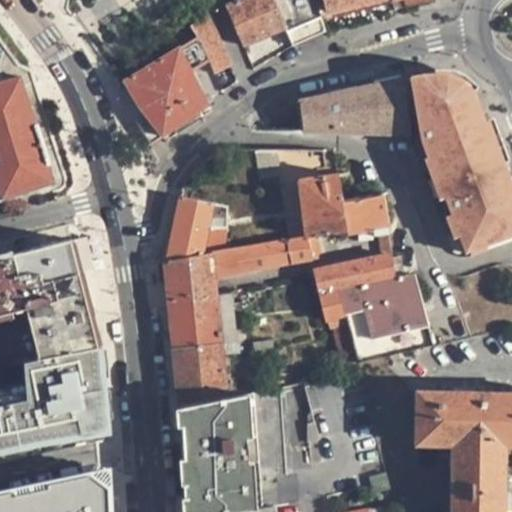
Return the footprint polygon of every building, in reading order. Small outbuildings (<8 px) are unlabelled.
[(287,28),(294,46),(326,32),(320,16),(314,0),(238,0),(227,5),(245,47),(287,28)] [(314,0),(320,16),(376,0),(314,0)] [(216,73),(233,66),(209,11),(193,23),(198,34),(211,61),(216,73)] [(198,34),(118,84),(121,100),(149,144),(211,105),(196,73),(211,61),(198,34)] [(489,116),(480,88),(478,86),(469,78),(453,71),(426,71),(415,73),(424,140),(430,155),(433,156),(435,164),(468,247),(475,244),(489,240),(511,231),(511,182),(511,179),(495,121),(489,116)] [(406,75),(305,98),(306,130),(407,132),(411,135),(406,75)] [(0,199),(55,183),(21,76),(0,82),(0,199)] [(322,167),(322,151),(252,148),(251,166),(267,167),(268,174),(281,174),(281,167),(322,167)] [(378,167),(338,172),(342,199),(383,193),(386,192),(378,167)] [(299,177),(305,235),(313,234),(346,228),(342,199),(338,172),(299,177)] [(371,223),(373,233),(386,230),(388,230),(383,193),(342,199),(346,228),(371,223)] [(166,257),(164,259),(202,253),(209,225),(214,201),(179,194),(166,257)] [(209,225),(225,225),(226,204),(214,201),(209,225)] [(346,228),(348,237),(373,233),(371,223),(346,228)] [(209,225),(202,253),(224,249),(225,225),(209,225)] [(316,253),(313,234),(305,235),(224,249),(202,253),(164,259),(168,302),(214,292),(212,283),(212,276),(316,253)] [(475,244),(478,250),(491,245),(489,240),(475,244)] [(0,314),(28,307),(41,358),(90,349),(99,346),(73,242),(0,260),(0,314)] [(328,328),(349,324),(339,284),(394,275),(390,256),(389,253),(313,269),(324,318),(327,318),(328,328)] [(399,255),(390,256),(394,275),(403,274),(399,255)] [(415,272),(403,274),(394,275),(339,284),(349,324),(358,360),(432,342),(415,272)] [(231,289),(214,292),(168,302),(172,345),(205,342),(207,355),(222,353),(220,341),(236,339),(231,289)] [(226,394),(222,353),(207,355),(205,342),(172,345),(174,361),(178,405),(226,394)] [(26,398),(0,402),(0,445),(88,429),(105,409),(99,346),(90,349),(41,358),(24,361),(26,398)] [(344,363),(345,371),(360,368),(358,360),(344,363)] [(212,511),(265,506),(254,388),(246,390),(226,394),(178,405),(188,511),(212,511)] [(498,511),(499,511),(507,511),(508,467),(500,467),(501,438),(511,437),(511,397),(456,396),(456,389),(419,388),(418,442),(434,442),(435,436),(463,436),(460,511),(498,511)] [(511,390),(456,389),(456,396),(511,397),(511,390)] [(455,443),(453,511),(460,511),(463,436),(435,436),(434,442),(455,443)] [(508,444),(511,443),(511,437),(501,438),(500,467),(508,467),(508,444)] [(375,493),(392,489),(387,472),(371,477),(375,493)] [(105,511),(102,474),(49,479),(52,511),(105,511)]
